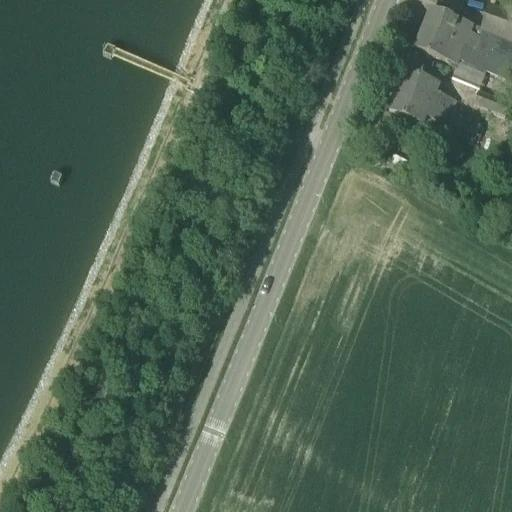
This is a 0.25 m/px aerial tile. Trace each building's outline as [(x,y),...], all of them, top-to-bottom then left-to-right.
[(471,27),(431,11),(423,32),(511,65),(511,32),(509,18),(487,9),(478,38),(468,34),(471,27)] [(511,65),(423,32),(415,52),(454,68),(451,77),(481,89),(486,74),(511,84),(511,65)] [(452,101),(438,95),(441,88),(406,74),(398,94),(447,113),(452,101)] [(431,131),(438,134),(442,126),(449,129),(446,137),(472,148),(480,128),(455,117),(447,113),(398,94),(390,115),(431,132),(431,131)] [(478,97),(473,109),(504,120),(508,108),(478,97)]
